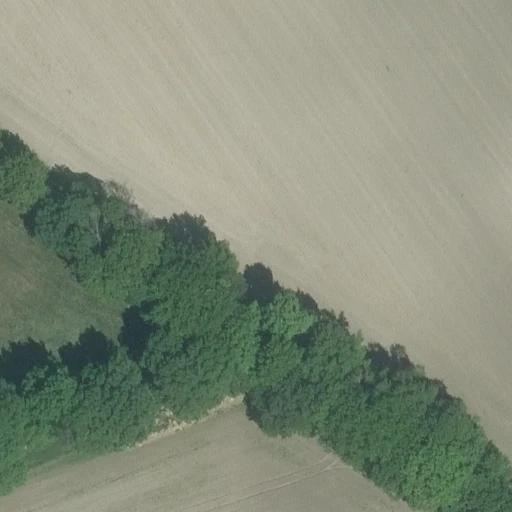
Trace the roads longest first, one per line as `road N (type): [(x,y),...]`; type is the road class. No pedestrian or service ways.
road 1 (track): [(511,501),(301,354),(250,337)]
road 2 (track): [(0,449),(238,355),(250,337)]
